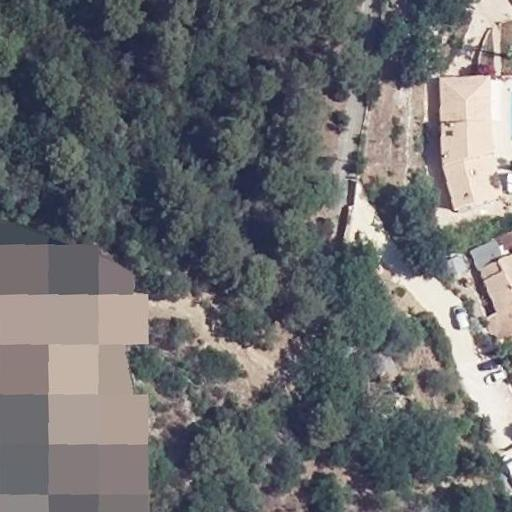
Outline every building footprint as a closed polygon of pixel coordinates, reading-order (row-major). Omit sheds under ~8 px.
[(474,78),(433,79),(432,97),(434,146),(451,208),(488,197),(477,156),(487,153),(486,123),(475,123),(474,78)] [(485,78),(474,78),(475,123),(486,123),(485,78)] [(477,156),(488,197),(498,193),(487,153),(477,156)] [(511,251),(473,265),(489,312),(478,316),(486,337),(511,328),(511,251)] [(376,344),(359,352),(364,364),(381,357),(376,344)] [(381,357),(364,364),(374,391),(391,384),(381,357)]
